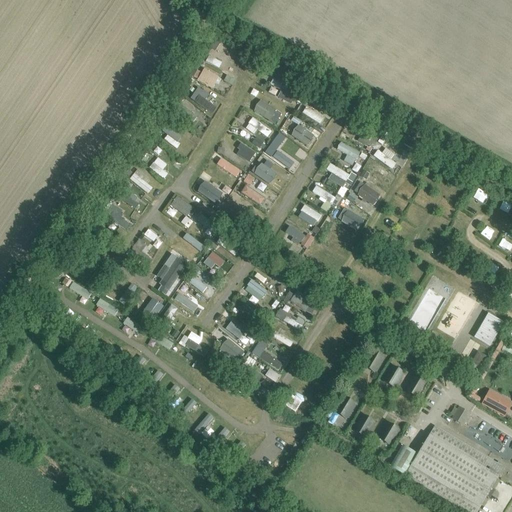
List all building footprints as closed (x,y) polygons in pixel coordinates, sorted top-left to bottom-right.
[(226,53),(216,47),(208,59),(217,66),(226,53)] [(212,89),(219,76),(203,68),(197,81),(212,89)] [(224,81),(232,85),(237,74),(229,70),(224,81)] [(270,85),(281,90),(277,97),(291,104),(295,96),(287,93),(290,86),(273,78),(270,85)] [(275,123),(281,112),(259,100),(253,111),(275,123)] [(321,123),(324,116),(304,109),(302,116),(321,123)] [(249,124),(246,128),(254,134),(257,130),(249,124)] [(298,124),(290,135),(307,148),(315,137),(298,124)] [(168,129),(162,140),(177,148),(180,143),(177,141),(180,135),(168,129)] [(336,149),(342,153),(338,159),(352,167),(360,153),(341,142),(336,149)] [(234,153),(249,162),(256,152),(241,143),(234,153)] [(272,158),(289,164),(291,159),(284,157),(286,150),(277,146),(272,158)] [(397,163),(380,149),(374,156),(391,170),(397,163)] [(164,179),(168,174),(153,162),(149,168),(164,179)] [(258,163),(252,174),(271,184),(277,173),(258,163)] [(337,194),(341,196),(348,184),(352,186),(356,177),(329,164),(325,171),(331,173),(328,179),(341,186),(337,194)] [(375,168),(367,178),(383,191),(391,181),(375,168)] [(249,184),(254,180),(249,175),(245,179),(249,184)] [(360,182),(353,193),(374,205),(381,195),(360,182)] [(202,183),(197,192),(224,207),(230,198),(202,183)] [(311,192),(327,204),(332,197),(316,185),(311,192)] [(261,206),(266,199),(244,186),(240,193),(261,206)] [(117,214),(132,219),(139,202),(124,196),(117,214)] [(187,217),(192,209),(176,197),(170,205),(187,217)] [(344,210),(339,222),(358,230),(363,218),(344,210)] [(185,217),(181,224),(188,228),(192,220),(185,217)] [(205,219),(198,228),(206,234),(213,225),(205,219)] [(307,249),(313,238),(289,226),(283,237),(307,249)] [(154,242),(158,236),(147,229),(143,236),(154,242)] [(199,266),(220,280),(224,274),(214,268),(218,263),(206,255),(199,266)] [(260,300),(266,291),(252,280),(246,289),(260,300)] [(202,310),(195,306),(198,302),(177,288),(171,298),(198,316),(202,310)] [(289,301),(308,314),(316,303),(297,290),(289,301)] [(156,319),(162,304),(151,299),(145,314),(156,319)] [(280,309),(275,315),(297,331),(302,325),(280,309)] [(474,338),(489,347),(504,322),(488,313),(474,338)] [(233,319),(225,329),(242,343),(250,333),(233,319)] [(188,338),(183,335),(179,343),(204,358),(209,350),(199,344),(202,338),(191,332),(188,338)] [(291,347),(293,341),(274,333),(271,339),(291,347)] [(228,339),(219,350),(234,364),(244,353),(228,339)] [(362,366),(376,374),(386,358),(371,349),(362,366)] [(482,364),(486,356),(477,351),(473,360),(482,364)] [(381,381),(396,389),(405,373),(391,364),(381,381)] [(275,383),(279,375),(269,369),(264,377),(275,383)] [(404,390),(418,399),(428,383),(413,374),(404,390)] [(333,411),(348,420),(357,404),(343,395),(333,411)] [(487,395),(482,404),(505,417),(511,404),(511,403),(496,395),(494,399),(487,395)] [(452,419),(463,425),(470,414),(459,408),(452,419)] [(334,426),(338,414),(332,412),(328,424),(334,426)] [(352,430),(366,438),(376,422),(362,413),(352,430)] [(377,438),(391,446),(401,430),(386,421),(377,438)] [(412,438),(417,429),(410,425),(405,434),(412,438)] [(476,511),(503,468),(495,463),(434,426),(405,475),(466,511),(476,511)] [(416,453),(403,445),(390,467),(403,474),(416,453)]
